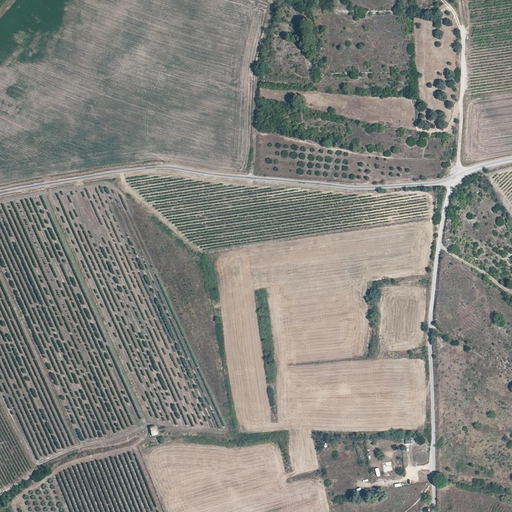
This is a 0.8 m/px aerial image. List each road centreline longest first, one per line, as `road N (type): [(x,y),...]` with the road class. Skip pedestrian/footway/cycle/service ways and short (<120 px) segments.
road 1 (unclassified): [(511,160),(450,179),(357,188),(162,166),(0,193)]
road 2 (track): [(435,511),(431,323),(442,214),(457,165),(458,0)]
